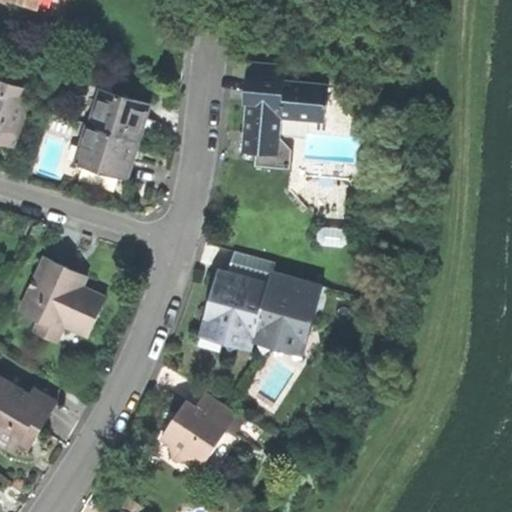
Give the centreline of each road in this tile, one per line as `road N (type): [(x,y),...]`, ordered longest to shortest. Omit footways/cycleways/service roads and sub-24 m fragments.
road 1 (track): [(341,511),(416,382),(441,236),(458,0)]
road 2 (residential): [(54,511),(136,374),(181,251)]
road 3 (residential): [(0,193),(181,251)]
road 4 (residential): [(181,251),(209,69)]
